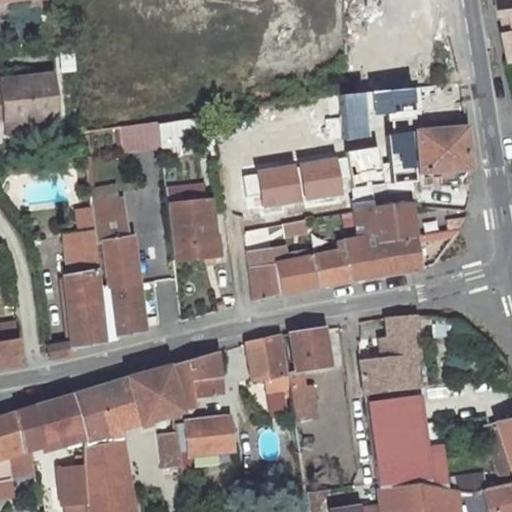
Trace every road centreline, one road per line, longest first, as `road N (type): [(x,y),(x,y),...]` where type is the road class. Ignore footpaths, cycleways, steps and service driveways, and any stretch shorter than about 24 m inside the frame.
road 1 (residential): [(0,384),(239,325),(419,293),(509,264)]
road 2 (unclassified): [(509,264),(469,0)]
road 3 (unknown): [(0,217),(32,278),(27,379)]
